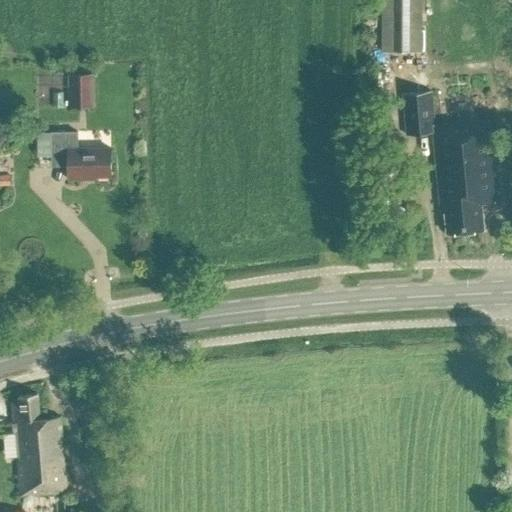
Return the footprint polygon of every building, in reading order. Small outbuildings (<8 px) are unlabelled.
[(380,0),(381,51),(410,51),(409,0),(380,0)] [(95,107),(94,74),(68,74),(69,107),(95,107)] [(497,200),(490,118),(434,123),(432,89),(402,92),(405,133),(434,130),(440,208),(445,207),(447,229),(483,226),(481,201),(497,200)] [(85,178),(85,177),(111,176),(110,147),(78,147),(78,130),(51,131),(51,164),(69,164),(69,178),(85,178)] [(0,173),(0,185),(11,185),(10,174),(0,173)] [(9,422),(10,432),(15,431),(22,493),(69,488),(60,411),(41,414),(38,393),(20,395),(20,400),(11,401),(13,421),(9,422)]
